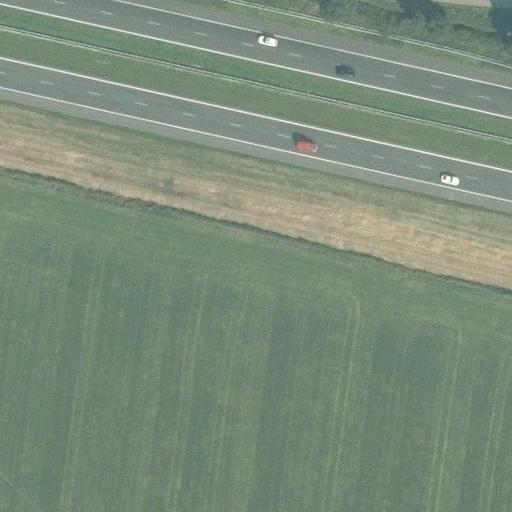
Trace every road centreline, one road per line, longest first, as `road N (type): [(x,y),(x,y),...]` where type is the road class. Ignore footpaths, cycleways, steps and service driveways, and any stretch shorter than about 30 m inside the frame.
road 1 (motorway): [(0,80),(511,193)]
road 2 (motorway): [(511,110),(12,0)]
